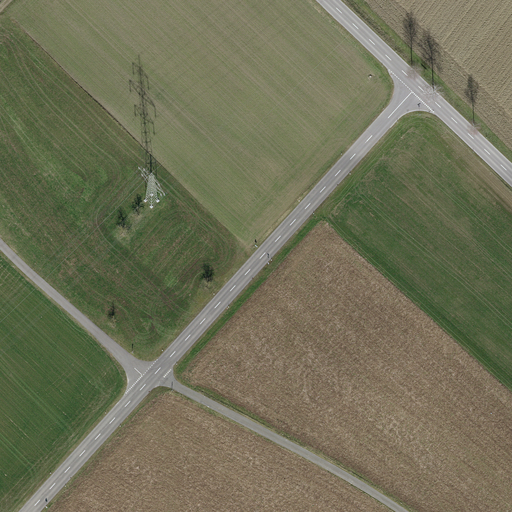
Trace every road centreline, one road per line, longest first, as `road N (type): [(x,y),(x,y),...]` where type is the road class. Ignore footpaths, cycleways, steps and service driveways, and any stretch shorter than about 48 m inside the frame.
road 1 (tertiary): [(417,85),(153,375)]
road 2 (unclassified): [(153,375),(403,511)]
road 3 (unclassified): [(0,242),(148,381)]
road 4 (tertiary): [(148,381),(29,511)]
road 5 (tertiary): [(417,85),(511,174)]
road 6 (tertiary): [(329,0),(417,85)]
